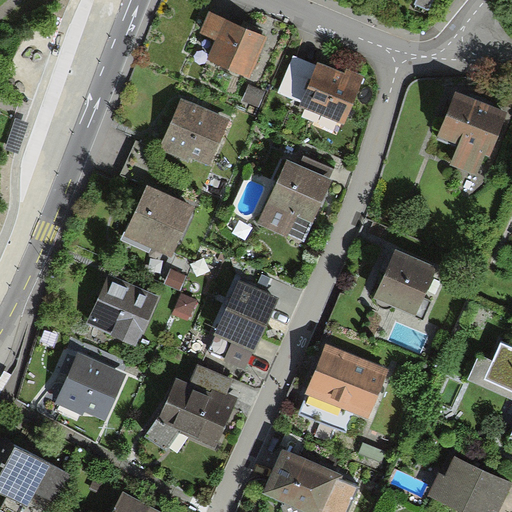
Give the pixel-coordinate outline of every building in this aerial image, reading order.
[(432,0),(388,0),(386,5),(424,21),(432,0)] [(262,34),(214,17),(199,59),(248,76),(262,34)] [(355,74),(314,55),(293,101),(335,119),(355,74)] [(506,105),(448,77),(419,136),(478,164),(506,105)] [(230,119),(181,96),(159,143),(207,166),(230,119)] [(333,179),(288,158),(260,220),(305,241),(333,179)] [(188,198),(142,179),(121,231),(167,250),(188,198)] [(434,261),(390,243),(371,288),(415,307),(434,261)] [(154,296),(100,270),(79,315),(133,340),(154,296)] [(276,297),(233,278),(208,334),(251,353),(276,297)] [(122,370),(69,348),(51,389),(105,412),(122,370)] [(511,351),(502,348),(485,388),(511,399),(511,351)] [(384,374),(326,354),(310,401),(368,421),(384,374)] [(239,392),(191,363),(155,421),(203,451),(239,392)] [(51,463),(0,434),(0,489),(28,505),(51,463)] [(490,511),(507,478),(446,448),(425,489),(472,511),(490,511)] [(284,450),(264,492),(304,511),(326,511),(343,479),(284,450)] [(143,511),(123,500),(116,511),(143,511)]
